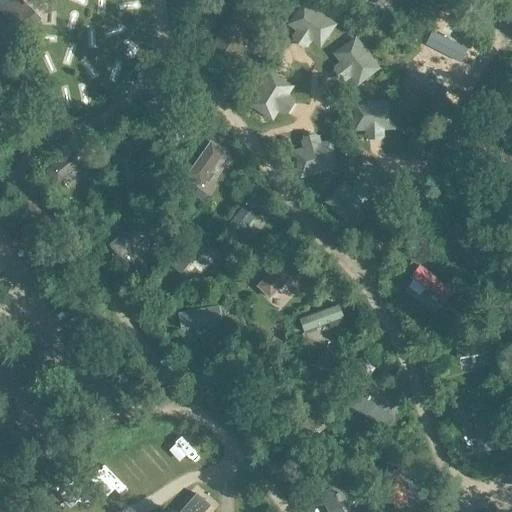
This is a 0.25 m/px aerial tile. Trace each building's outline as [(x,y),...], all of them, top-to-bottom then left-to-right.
[(29,9),(29,8),(22,0),(0,0),(0,13),(12,26),(29,9)] [(29,9),(12,26),(23,36),(44,18),(32,6),(29,8),(29,9)] [(306,9),(293,27),(321,45),(335,27),(306,9)] [(233,10),(211,49),(236,63),(258,23),(233,10)] [(433,26),(434,43),(454,42),(453,25),(433,26)] [(358,43),(339,57),(360,85),(379,70),(358,43)] [(272,78),(254,108),(273,120),(292,89),(272,78)] [(171,125),(153,99),(143,105),(160,132),(171,125)] [(389,107),(356,108),(357,131),(391,129),(389,107)] [(122,144),(125,151),(122,153),(126,161),(129,159),(141,183),(157,174),(139,136),(122,144)] [(511,176),(511,157),(481,138),(472,153),(511,177),(511,176)] [(202,187),(206,182),(209,183),(214,175),(212,173),(226,152),(211,142),(187,177),(202,187)] [(58,185),(77,170),(79,172),(86,167),(84,164),(91,158),(80,145),(47,172),(58,185)] [(329,146),(296,155),(301,178),(336,167),(329,146)] [(117,149),(108,154),(112,162),(121,158),(117,149)] [(344,188),(328,205),(354,229),(369,212),(344,188)] [(199,193),(194,199),(203,206),(208,199),(199,193)] [(243,233),(265,205),(252,195),(229,224),(242,234),(243,233)] [(488,253),(466,215),(454,222),(475,260),(487,254),(488,253)] [(122,260),(155,233),(143,218),(110,245),(122,260)] [(181,275),(199,253),(203,256),(208,250),(204,247),(209,241),(197,231),(169,265),(181,275)] [(213,249),(207,257),(217,265),(223,257),(213,249)] [(270,300),(288,282),(290,284),(297,276),(295,274),(300,269),(286,256),(256,286),(270,300)] [(488,257),(478,263),(482,271),(492,265),(488,257)] [(409,278),(429,293),(426,296),(431,300),(434,297),(444,304),(446,302),(452,294),(416,267),(409,278)] [(460,297),(452,307),(460,313),(468,303),(460,297)] [(350,299),(340,303),(343,310),(353,306),(350,299)] [(304,333),(344,319),(339,305),(299,319),(304,333)] [(232,330),(222,332),(224,344),(234,343),(232,330)] [(457,359),(500,352),(497,337),(454,344),(457,359)] [(509,340),(500,342),(502,353),(511,352),(509,340)] [(237,393),(276,383),(272,368),(233,378),(237,393)] [(395,418),(358,395),(349,408),(387,431),(395,418)] [(467,404),(455,406),(457,416),(469,413),(467,404)] [(296,448),(316,430),(319,433),(326,426),(323,423),(326,420),(317,410),(287,438),(296,448)] [(469,417),(455,419),(459,453),(472,452),(469,417)] [(408,506),(405,491),(409,490),(407,482),(403,483),(399,470),(385,473),(395,510),(408,506)] [(312,481),(317,490),(326,485),(321,476),(312,481)] [(199,493),(181,511),(205,511),(212,505),(199,493)]
